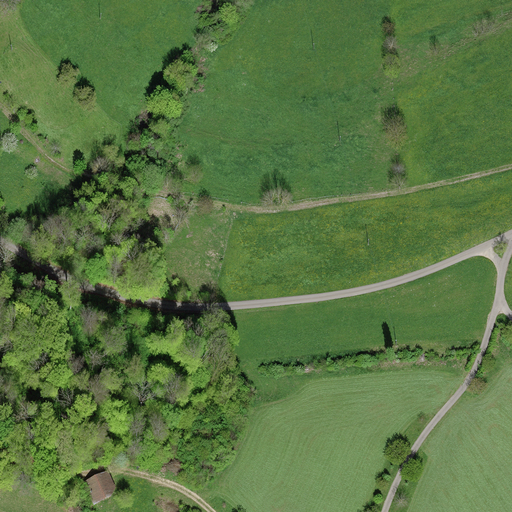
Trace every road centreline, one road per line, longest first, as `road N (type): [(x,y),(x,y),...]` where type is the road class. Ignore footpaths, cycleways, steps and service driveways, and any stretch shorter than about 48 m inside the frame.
road 1 (track): [(0,106),(68,172),(247,211),(389,196),(511,170)]
road 2 (unclassified): [(511,234),(376,287),(217,306),(132,299),(0,240)]
road 3 (track): [(0,448),(67,469),(140,476),(212,511)]
